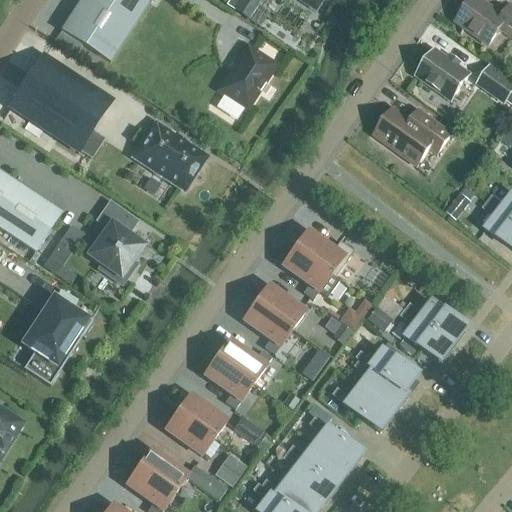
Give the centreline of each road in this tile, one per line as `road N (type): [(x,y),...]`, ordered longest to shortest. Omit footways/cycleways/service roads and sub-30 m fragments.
road 1 (residential): [(68,511),(430,0)]
road 2 (residential): [(511,330),(371,511)]
